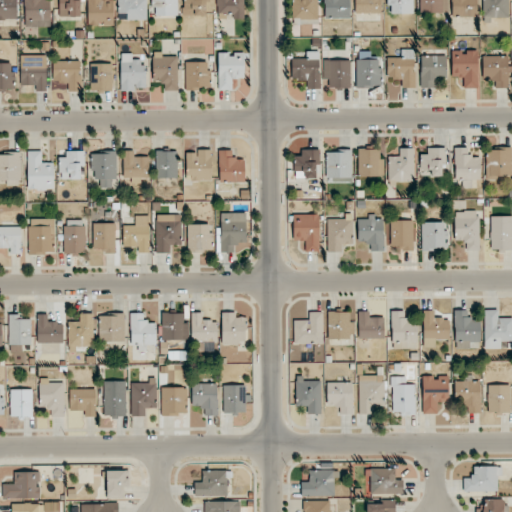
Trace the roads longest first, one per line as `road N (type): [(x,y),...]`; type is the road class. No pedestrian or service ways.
road 1 (residential): [(0,123),(511,117)]
road 2 (residential): [(0,447),(511,442)]
road 3 (residential): [(0,284),(511,280)]
road 4 (residential): [(274,511),(271,0)]
